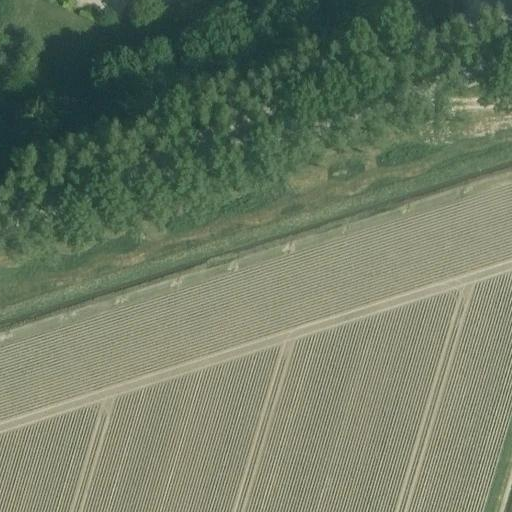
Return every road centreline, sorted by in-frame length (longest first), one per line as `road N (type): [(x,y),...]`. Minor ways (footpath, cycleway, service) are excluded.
road 1 (unclassified): [(511,63),(0,228)]
road 2 (track): [(0,339),(511,177)]
